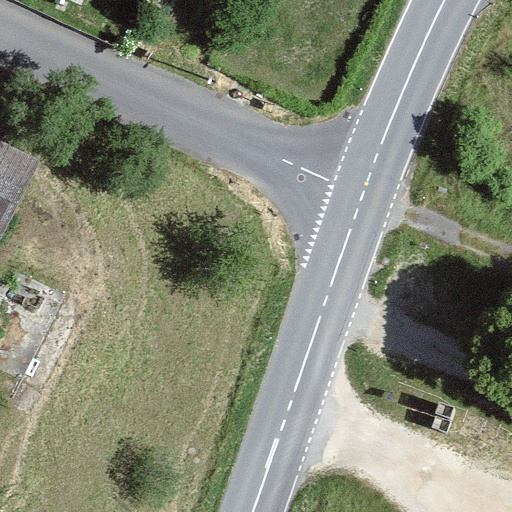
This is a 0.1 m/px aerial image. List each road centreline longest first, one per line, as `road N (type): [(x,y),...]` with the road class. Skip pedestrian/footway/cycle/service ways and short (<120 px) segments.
road 1 (residential): [(0,35),(361,195)]
road 2 (secondary): [(361,195),(246,511)]
road 3 (secondary): [(445,0),(361,195)]
road 4 (track): [(361,195),(511,242)]
